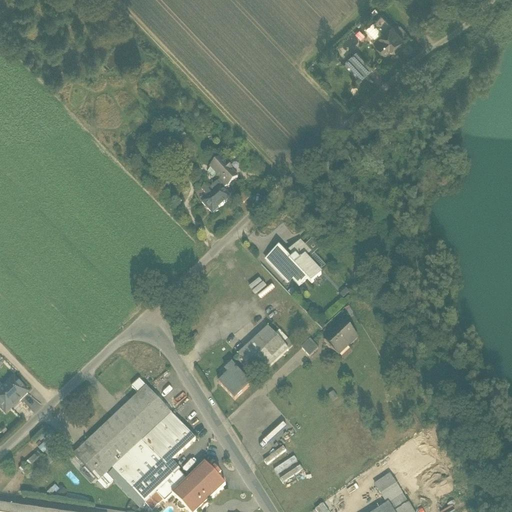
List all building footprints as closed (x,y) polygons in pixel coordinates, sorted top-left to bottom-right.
[(378,27),(386,20),(381,14),(373,22),(378,27)] [(378,27),(383,33),(391,25),(386,20),(378,27)] [(378,27),(373,22),(366,29),(376,40),(383,33),(378,27)] [(373,42),(386,55),(403,38),(396,30),(391,25),(383,33),(376,40),(373,42)] [(396,30),(403,38),(407,34),(399,26),(396,30)] [(98,62),(107,71),(110,69),(109,68),(138,40),(130,31),(98,62)] [(346,63),(361,78),(371,69),(355,52),(345,62),(346,63)] [(361,78),(346,63),(344,65),(359,81),(361,78)] [(221,179),(217,183),(223,189),(227,186),(228,188),(230,186),(232,187),(237,182),(236,181),(238,179),(231,171),(232,170),(228,165),(227,167),(220,159),(210,168),(211,169),(207,172),(212,178),(216,175),(221,179)] [(232,199),(223,189),(217,183),(211,189),(207,185),(202,190),(208,197),(202,203),(213,216),(232,199)] [(232,199),(239,207),(248,199),(240,191),(232,199)] [(169,197),(177,206),(181,202),(173,193),(169,197)] [(304,247),(311,253),(306,258),(308,260),(314,254),(319,249),(312,239),(304,247)] [(305,257),(306,258),(311,253),(304,247),(300,242),(295,248),(304,258),(305,257)] [(291,279),(299,287),(307,280),(311,284),(321,275),(319,272),(308,260),(306,258),(305,257),(304,258),(295,248),(290,253),(295,258),(291,262),(300,271),(291,279)] [(266,261),(287,284),(291,279),(300,271),(291,262),(279,249),(266,261)] [(325,266),(314,254),(308,260),(319,272),(325,266)] [(324,341),(337,355),(347,346),(348,348),(358,338),(343,323),(334,332),(335,333),(331,336),(330,336),(324,341)] [(238,356),(259,378),(288,351),(281,342),(268,328),(238,356)] [(281,342),(288,351),(293,346),(285,338),(281,342)] [(301,349),(309,358),(318,349),(310,341),(301,349)] [(347,346),(337,355),(339,356),(348,348),(347,346)] [(219,384),(235,401),(251,386),(232,366),(225,372),(228,375),(219,384)] [(13,379),(7,384),(13,391),(19,386),(13,379)] [(0,409),(5,415),(19,401),(11,393),(13,391),(7,384),(0,391),(0,409)] [(19,401),(20,402),(27,395),(19,386),(13,391),(11,393),(19,401)] [(108,473),(112,469),(141,442),(171,414),(146,387),(83,446),(108,473)] [(171,414),(141,442),(174,477),(179,472),(178,472),(180,471),(172,462),(195,440),(171,414)] [(42,439),(55,453),(66,442),(53,428),(42,439)] [(175,477),(174,477),(141,442),(112,469),(145,505),(156,494),(175,477)] [(74,455),(98,482),(106,475),(108,473),(83,446),(74,455)] [(19,470),(26,478),(45,460),(38,453),(19,470)] [(172,496),(187,511),(198,511),(226,486),(205,464),(187,481),(172,496)] [(163,501),(165,503),(172,496),(187,481),(179,472),(174,477),(175,477),(156,494),(163,501)] [(113,482),(106,475),(98,482),(105,489),(113,482)] [(377,487),(389,506),(378,511),(413,511),(404,496),(392,478),(377,487)] [(60,484),(52,491),(59,498),(66,492),(60,484)] [(151,511),(163,501),(156,494),(145,505),(151,511)]
